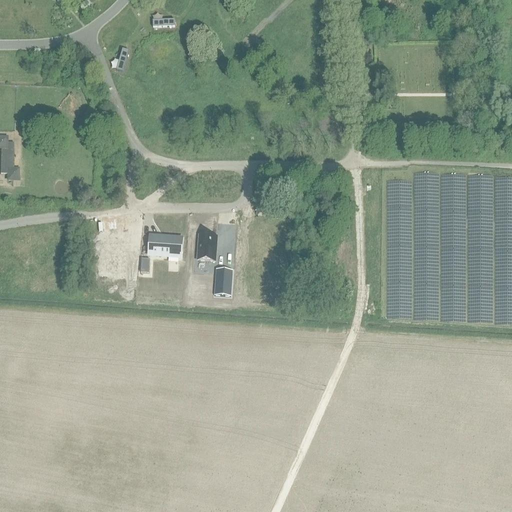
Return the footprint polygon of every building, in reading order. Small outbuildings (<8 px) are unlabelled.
[(116,71),(123,73),(129,52),(122,50),(116,71)] [(13,168),(14,144),(8,144),(8,137),(0,136),(0,150),(0,151),(0,162),(0,175),(6,176),(6,183),(20,183),(20,169),(13,168)] [(100,271),(108,272),(109,269),(115,270),(115,273),(125,273),(125,271),(135,272),(135,264),(125,263),(127,249),(123,249),(124,238),(113,237),(113,236),(110,236),(110,237),(103,237),(102,249),(105,249),(105,259),(102,258),(100,271)] [(199,237),(198,262),(215,263),(217,238),(199,237)] [(151,239),(150,257),(179,259),(181,241),(151,239)] [(247,253),(247,266),(263,267),(263,264),(278,265),(278,259),(282,259),(283,249),(277,248),(277,247),(255,245),(255,253),(247,253)] [(142,261),(140,275),(149,275),(150,261),(142,261)] [(231,298),(233,272),(216,271),(214,297),(231,298)] [(243,273),(236,272),(235,286),(242,286),(243,273)]
